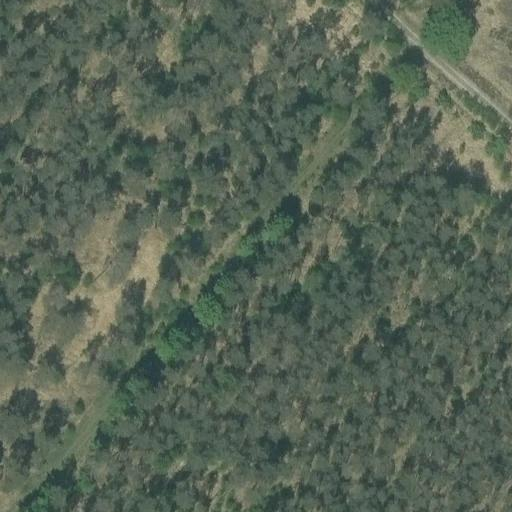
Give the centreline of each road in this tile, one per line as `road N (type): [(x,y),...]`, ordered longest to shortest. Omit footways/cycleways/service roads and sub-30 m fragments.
road 1 (track): [(448,0),(17,511)]
road 2 (track): [(347,0),(511,148)]
